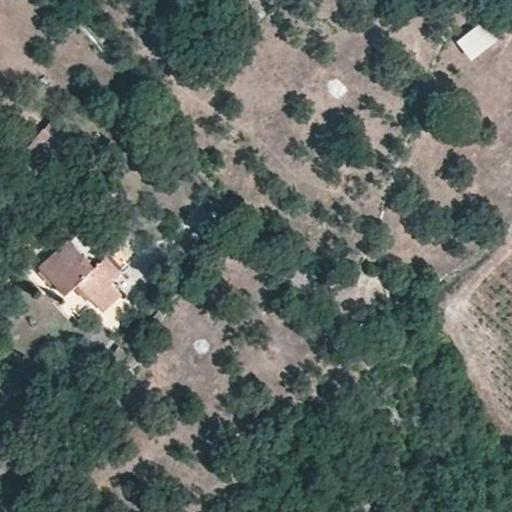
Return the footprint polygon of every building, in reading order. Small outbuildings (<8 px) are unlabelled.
[(493,36),(484,24),(460,43),(469,55),(493,36)] [(72,126),(57,113),(49,122),(63,135),(72,126)] [(216,224),(208,217),(197,230),(205,237),(216,224)] [(123,271),(83,229),(71,240),(69,239),(39,267),(65,294),(77,283),(103,311),(121,292),(111,282),(123,271)] [(205,237),(197,230),(195,229),(181,246),(190,254),(205,237)] [(126,351),(119,345),(107,362),(114,368),(126,351)]
